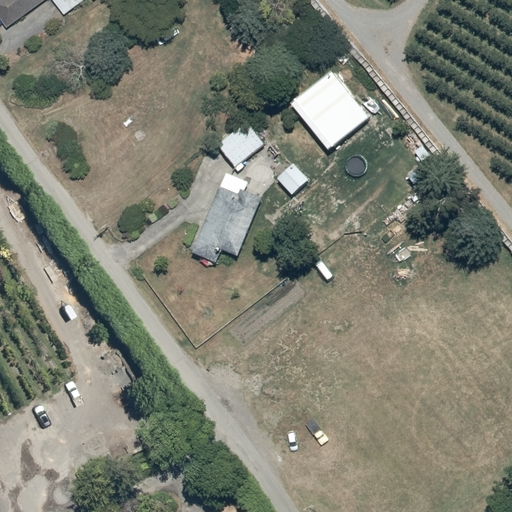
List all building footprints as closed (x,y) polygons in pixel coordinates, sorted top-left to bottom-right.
[(0,0),(0,10),(11,26),(45,0),(58,0),(68,13),(85,0),(0,0)] [(372,119),(333,71),(295,102),(333,150),(372,119)] [(267,143),(249,120),(221,143),(239,166),(267,143)] [(312,179),(296,162),(280,177),(295,194),(312,179)] [(235,269),(263,203),(246,196),(252,182),(226,171),(192,250),(235,269)]
